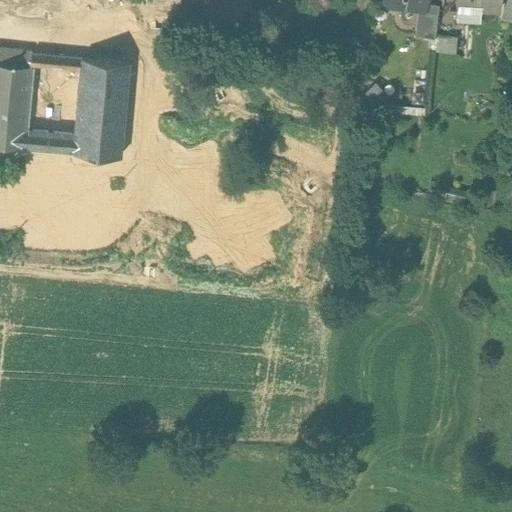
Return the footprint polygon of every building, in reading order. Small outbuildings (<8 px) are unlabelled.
[(500,0),(455,0),(455,5),(481,7),(500,9),(500,0)] [(511,20),(511,0),(505,0),(500,18),(511,21),(511,20)] [(439,4),(425,3),(424,6),(418,6),(414,36),(435,38),(439,4)] [(481,7),(457,5),(456,20),(480,22),(481,7)] [(457,36),(437,34),(436,51),(455,53),(457,36)] [(32,52),(0,49),(0,63),(10,64),(31,66),(31,64),(32,52)] [(50,54),(32,52),(31,64),(49,66),(50,54)] [(81,57),(65,55),(64,67),(80,68),(81,57)] [(129,61),(81,57),(80,68),(74,133),(73,152),(120,156),(129,61)] [(28,100),(7,98),(10,64),(0,63),(0,144),(46,149),(48,131),(43,131),(43,122),(26,120),(28,100)] [(31,66),(10,64),(7,98),(28,100),(31,66)] [(74,133),(48,131),(46,149),(73,152),(74,133)]
